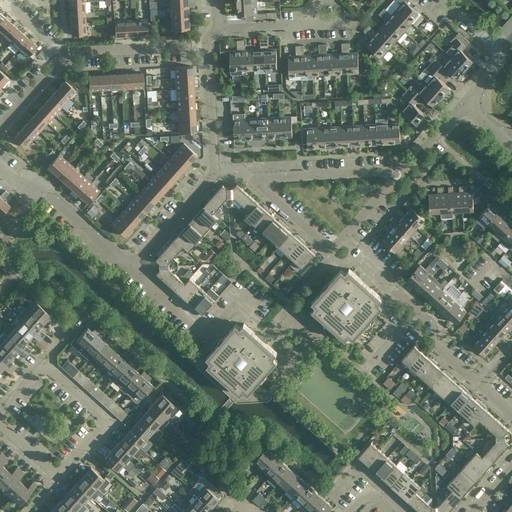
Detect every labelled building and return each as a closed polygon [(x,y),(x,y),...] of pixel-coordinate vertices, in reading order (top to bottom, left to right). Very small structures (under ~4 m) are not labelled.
[(409,0),(393,0),(391,3),(413,23),(420,14),(419,13),(422,11),(415,5),(413,8),(412,7),(414,4),(409,0)] [(84,1),(69,2),(69,13),(84,12),(84,1)] [(257,1),(234,3),(235,15),(255,13),(255,20),(276,19),(276,12),(266,12),(266,13),(257,13),(257,1)] [(413,23),(391,3),(386,9),(384,8),(381,11),(387,15),(389,12),(392,15),(389,17),(405,32),(413,23)] [(187,6),(169,7),(170,18),(190,17),(190,13),(187,13),(187,6)] [(387,15),(381,11),(378,14),(384,19),(387,15)] [(84,12),(69,13),(70,24),(85,23),(84,12)] [(190,17),(170,18),(170,29),(188,28),(188,21),(190,21),(190,17)] [(405,32),(389,17),(381,26),(397,40),(405,32)] [(12,25),(4,18),(0,21),(0,34),(2,36),(12,25)] [(146,19),(135,20),(136,35),(147,34),(146,19)] [(135,20),(125,21),(125,36),(136,35),(135,20)] [(125,21),(113,21),(114,36),(125,36),(125,21)] [(85,23),(70,24),(70,35),(86,34),(85,23)] [(20,32),(12,25),(2,36),(10,43),(20,32)] [(397,40),(381,26),(374,35),(390,49),(397,40)] [(371,33),(366,28),(363,31),(368,36),(371,33)] [(28,39),(20,32),(10,43),(18,50),(28,39)] [(469,42),(458,32),(451,41),(454,44),(446,52),(451,57),(467,71),(475,62),(462,51),(469,42)] [(390,49),(374,35),(366,43),(380,56),(380,55),(382,57),(390,49)] [(36,47),(28,39),(18,50),(26,58),(36,47)] [(264,48),(253,49),(254,71),(266,70),(264,48)] [(276,48),(264,48),(266,70),(266,74),(278,73),(276,48)] [(253,49),(242,50),(243,72),(254,71),(253,49)] [(243,74),(241,50),(230,50),(231,75),(243,74)] [(41,51),(36,56),(41,61),(45,55),(41,51)] [(346,52),(335,53),(336,75),(347,74),(346,52)] [(358,52),(346,52),(347,74),(359,74),(358,52)] [(335,53),(323,54),(324,76),(336,75),(335,53)] [(312,54),(300,55),(301,77),(313,76),(312,54)] [(323,54),(312,54),(313,76),(324,76),(323,54)] [(301,68),(300,55),(288,56),(290,81),(302,80),(301,68)] [(435,58),(431,63),(440,72),(444,67),(459,80),(467,71),(451,57),(443,65),(435,58)] [(436,76),(440,72),(431,63),(427,68),(430,71),(422,79),(427,83),(443,98),(451,89),(436,76)] [(192,66),(174,67),(175,78),(192,77),(192,66)] [(131,73),(120,74),(121,89),(132,88),(131,73)] [(142,73),(131,73),(132,88),(143,88),(142,73)] [(120,74),(109,75),(110,90),(121,89),(120,74)] [(99,75),(88,76),(88,91),(100,90),(99,75)] [(109,75),(99,75),(100,90),(110,90),(109,75)] [(192,77),(175,78),(175,89),(193,88),(192,77)] [(64,80),(57,89),(68,99),(76,91),(64,80)] [(411,85),(407,90),(417,98),(421,94),(435,107),(443,98),(427,83),(419,92),(411,85)] [(193,88),(175,89),(176,100),(193,99),(193,88)] [(68,99),(57,89),(50,97),(61,107),(68,99)] [(302,98),(302,89),(290,90),(290,91),(299,99),(302,98)] [(417,98),(407,90),(403,95),(410,102),(403,110),(419,125),(427,116),(412,103),(417,98)] [(61,107),(50,97),(42,105),(54,115),(61,107)] [(375,104),(375,98),(363,99),(364,104),(364,110),(367,110),(367,104),(369,104),(375,104)] [(193,99),(176,100),(176,110),(194,109),(193,99)] [(54,115),(42,105),(35,113),(47,123),(54,115)] [(194,109),(176,110),(177,121),(194,120),(194,109)] [(47,123),(35,113),(28,121),(39,131),(47,123)] [(233,114),(233,119),(235,141),(246,140),(246,141),(247,141),(245,118),(245,113),(233,114)] [(280,116),(268,117),(269,139),(281,139),(280,116)] [(292,116),(280,116),(281,139),(293,138),(292,134),(293,134),(292,116)] [(268,117),(257,118),(258,140),(269,139),(268,117)] [(257,118),(245,118),(247,141),(258,140),(257,118)] [(376,124),(365,124),(366,146),(378,146),(376,119),(375,119),(376,124)] [(387,119),(376,119),(378,146),(389,145),(388,119),(387,119)] [(400,122),(389,123),(389,119),(388,119),(389,145),(401,144),(400,122)] [(77,126),(78,127),(83,132),(86,129),(83,126),(86,123),(83,120),(77,126)] [(194,120),(177,121),(177,132),(195,131),(194,120)] [(39,131),(28,121),(21,129),(32,139),(39,131)] [(365,124),(353,125),(355,147),(366,146),(365,124)] [(355,147),(353,125),(342,126),(343,148),(355,147)] [(330,126),(319,127),(320,149),(332,148),(330,126)] [(342,126),(330,126),(332,148),(343,148),(342,126)] [(319,127),(307,127),(301,128),(302,142),(308,141),(308,150),(320,149),(319,127)] [(32,139),(21,129),(13,137),(25,147),(32,139)] [(183,143),(175,151),(189,163),(196,155),(183,143)] [(189,163),(175,151),(168,159),(182,171),(189,163)] [(116,161),(119,158),(112,152),(109,155),(116,161)] [(58,154),(47,167),(55,174),(66,161),(58,154)] [(182,171),(168,159),(161,167),(174,179),(182,171)] [(66,161),(55,174),(63,181),(74,168),(66,161)] [(174,179),(161,167),(154,175),(167,187),(174,179)] [(74,168),(63,181),(71,188),(82,175),(74,168)] [(82,175),(71,188),(79,196),(90,183),(82,175)] [(167,187),(154,175),(147,183),(160,195),(167,187)] [(90,183),(79,196),(87,203),(99,190),(90,183)] [(160,195),(147,183),(140,191),(153,203),(160,195)] [(237,185),(237,184),(233,189),(234,207),(235,206),(241,209),(248,215),(259,203),(238,184),(237,185)] [(470,191),(463,192),(461,192),(462,211),(474,210),(473,191),(482,191),(482,184),(469,185),(470,191)] [(223,186),(223,185),(204,206),(216,217),(222,210),(219,207),(223,203),(229,208),(228,195),(230,195),(230,188),(227,188),(224,185),(223,186)] [(459,192),(453,192),(450,192),(452,218),(452,211),(462,211),(461,192),(463,192),(463,185),(459,185),(459,192)] [(448,193),(442,193),(440,193),(441,212),(441,218),(452,218),(450,192),(453,192),(452,186),(448,186),(448,193)] [(429,213),(441,212),(440,193),(442,193),(441,187),(437,187),(438,193),(428,194),(429,213)] [(153,203),(140,191),(132,199),(146,211),(153,203)] [(2,199),(0,198),(0,215),(9,205),(2,199)] [(146,211),(132,199),(125,207),(138,219),(146,211)] [(484,204),(487,207),(480,215),(476,220),(484,227),(501,209),(502,210),(507,205),(503,202),(499,207),(492,201),(492,202),(488,199),(484,204)] [(412,205),(407,200),(404,204),(409,208),(404,213),(403,214),(417,227),(424,219),(410,206),(412,205)] [(98,208),(92,203),(89,206),(95,211),(98,208)] [(259,203),(248,215),(246,218),(253,224),(268,208),(265,205),(263,207),(259,203)] [(216,217),(204,206),(200,211),(198,209),(195,213),(211,227),(218,219),(216,217)] [(138,219),(125,207),(118,215),(131,227),(138,219)] [(268,208),(253,224),(262,232),(275,218),(269,213),(271,211),(268,208)] [(403,214),(404,213),(399,208),(397,212),(401,216),(397,221),(396,222),(410,235),(417,227),(403,214)] [(501,209),(484,227),(484,228),(488,223),(496,230),(509,216),(510,217),(511,215),(511,210),(507,214),(502,210),(501,209)] [(211,227),(195,213),(192,216),(194,217),(190,223),(204,235),(211,227)] [(131,227),(118,215),(110,224),(124,236),(131,227)] [(509,216),(496,230),(492,235),(500,242),(501,241),(511,228),(511,219),(510,217),(509,216)] [(396,222),(397,221),(392,217),(389,220),(394,224),(390,229),(389,230),(403,243),(410,235),(396,222)] [(275,218),(262,232),(270,239),(284,223),(281,220),(280,222),(275,218)] [(204,235),(190,223),(186,227),(184,226),(181,229),(196,243),(204,235)] [(284,223),(270,239),(278,247),(291,232),(286,228),(288,226),(284,223)] [(389,230),(390,229),(385,225),(382,228),(387,232),(381,239),(395,251),(403,243),(389,230)] [(511,228),(501,241),(509,248),(511,244),(511,228)] [(196,243),(181,229),(178,232),(180,234),(175,239),(186,249),(189,252),(196,243)] [(291,232),(278,247),(286,254),(301,237),(297,234),(295,236),(291,232)] [(248,236),(244,241),(248,245),(252,240),(248,236)] [(301,237),(286,254),(294,261),(307,247),(302,242),(304,241),(301,237)] [(157,273),(178,292),(188,281),(182,275),(180,278),(175,274),(179,269),(178,262),(174,258),(178,253),(181,256),(186,249),(175,239),(157,260),(160,263),(160,269),(157,273)] [(215,244),(220,249),(224,244),(220,239),(215,244)] [(307,247),(294,261),(303,268),(317,252),(313,249),(312,251),(307,247)] [(212,257),(215,254),(216,253),(211,249),(207,253),(212,257)] [(212,257),(207,253),(203,257),(208,262),(212,257)] [(505,258),(501,262),(505,266),(509,262),(505,258)] [(396,269),(401,273),(406,268),(401,263),(396,269)] [(407,279),(415,286),(432,268),(429,265),(425,269),(424,268),(422,271),(418,267),(407,279)] [(209,274),(213,270),(209,266),(205,271),(209,274)] [(432,268),(415,286),(423,293),(436,279),(432,275),(435,271),(432,268),(433,267),(432,268)] [(382,298),(361,279),(349,268),(346,272),(344,272),(341,269),(312,302),(315,305),(315,307),(312,310),(326,322),(324,324),(330,329),(331,327),(345,339),(348,336),(350,336),(353,339),(383,306),(379,303),(379,301),(382,298)] [(191,278),(188,281),(178,292),(183,297),(181,299),(185,302),(199,286),(191,278)] [(436,279),(423,293),(431,301),(448,282),(445,279),(441,283),(436,279)] [(493,289),(498,293),(504,285),(500,281),(493,289)] [(448,282),(431,301),(439,308),(452,294),(450,296),(442,289),(444,287),(447,290),(452,285),(448,282)] [(199,286),(185,302),(188,305),(190,303),(194,307),(207,293),(199,286)] [(207,293),(194,307),(199,311),(197,313),(201,317),(219,296),(211,289),(207,293)] [(452,294),(439,308),(447,315),(467,293),(464,290),(457,298),(452,294)] [(467,293),(447,315),(456,323),(467,311),(462,306),(470,296),(467,293)] [(37,303),(29,311),(43,323),(47,319),(54,325),(57,321),(37,303)] [(511,305),(509,303),(502,311),(511,320),(511,305)] [(29,311),(25,307),(18,315),(22,319),(42,337),(46,334),(39,328),(43,323),(29,311)] [(511,324),(511,320),(502,311),(498,308),(491,317),(507,330),(511,324)] [(507,330),(491,317),(485,325),(488,328),(500,338),(507,330)] [(22,319),(15,327),(28,340),(32,335),(39,341),(42,337),(22,319)] [(465,331),(469,324),(464,321),(460,329),(465,331)] [(236,324),(227,334),(206,357),(206,364),(221,377),(220,379),(225,383),(226,381),(241,394),(248,394),(260,380),(261,381),(266,376),(265,375),(277,360),(274,358),(274,356),(277,353),(244,323),(241,326),(239,326),(236,324)] [(15,327),(8,335),(28,354),(31,350),(24,344),(28,340),(15,327)] [(87,327),(76,340),(74,338),(69,343),(79,352),(95,334),(87,327)] [(500,338),(488,328),(480,336),(492,346),(500,338)] [(8,335),(3,331),(0,334),(0,343),(0,344),(14,356),(18,351),(25,357),(28,354),(8,335)] [(492,346),(480,336),(477,332),(469,341),(485,355),(492,346)] [(92,355),(103,341),(95,334),(79,352),(87,359),(92,355)] [(104,341),(92,355),(100,362),(112,349),(104,341)] [(0,344),(0,343),(0,357),(13,370),(16,366),(10,360),(14,356),(0,344)] [(416,343),(402,359),(410,367),(423,353),(418,348),(420,346),(416,343)] [(112,349),(100,362),(108,369),(120,356),(112,349)] [(423,353),(410,367),(418,374),(433,358),(429,355),(428,357),(423,353)] [(120,356),(108,369),(113,374),(108,378),(111,381),(128,363),(120,356)] [(0,357),(0,370),(3,367),(10,373),(13,370),(0,357)] [(433,358),(418,374),(426,381),(439,367),(434,363),(436,361),(433,358)] [(67,360),(61,367),(64,370),(70,362),(67,360)] [(131,360),(128,363),(111,381),(114,384),(115,383),(120,388),(136,370),(132,367),(135,363),(131,360)] [(70,362),(64,370),(67,373),(74,365),(70,362)] [(439,367),(426,381),(434,388),(449,372),(445,369),(444,371),(439,367)] [(136,370),(120,388),(125,393),(126,392),(129,395),(147,374),(143,371),(143,372),(140,374),(136,370)] [(449,372),(434,388),(442,396),(455,381),(450,377),(452,375),(449,372)] [(83,374),(76,382),(79,384),(86,377),(83,374)] [(147,374),(129,395),(131,397),(131,398),(135,402),(137,402),(152,385),(147,381),(150,378),(151,378),(147,374)] [(86,377),(79,384),(83,387),(90,380),(86,377)] [(403,380),(394,390),(398,394),(408,384),(403,380)] [(455,381),(442,396),(450,403),(465,387),(462,384),(460,386),(455,381)] [(407,403),(416,391),(411,387),(402,399),(407,403)] [(465,387),(450,403),(459,410),(471,396),(466,392),(468,390),(465,387)] [(99,388),(93,396),(96,399),(102,391),(99,388)] [(102,391),(96,399),(99,401),(106,394),(102,391)] [(416,392),(412,397),(418,402),(422,397),(416,392)] [(175,414),(179,409),(162,394),(154,402),(175,420),(176,422),(179,418),(175,414)] [(471,396),(459,410),(467,418),(481,402),(478,399),(476,400),(471,396)] [(175,420),(154,402),(147,410),(161,422),(164,425),(169,420),(172,423),(175,420)] [(481,402),(467,418),(475,425),(478,423),(477,422),(488,411),(483,406),(485,404),(481,402)] [(112,413),(118,406),(115,403),(109,410),(112,413)] [(426,403),(423,407),(427,411),(431,407),(426,403)] [(112,413),(115,416),(121,420),(127,413),(118,406),(112,413)] [(161,422),(147,410),(144,414),(140,411),(137,415),(160,436),(163,433),(156,427),(161,422)] [(509,430),(488,411),(477,422),(478,423),(486,430),(489,427),(491,430),(487,434),(487,441),(488,442),(483,447),(484,448),(479,454),(491,464),(510,443),(506,440),(505,433),(508,430),(508,431),(509,430)] [(160,436),(137,415),(133,419),(136,422),(133,426),(146,438),(151,433),(157,439),(160,436)] [(452,431),(457,427),(449,420),(445,425),(452,431)] [(146,438),(133,426),(126,434),(146,452),(149,449),(142,443),(146,438)] [(146,452),(126,434),(118,442),(132,454),(136,458),(140,453),(145,457),(148,454),(146,452)] [(127,459),(132,454),(118,442),(111,450),(131,468),(134,465),(130,461),(129,461),(127,459)] [(362,463),(365,466),(380,450),(371,442),(358,456),(364,461),(362,463)] [(403,454),(409,447),(405,444),(399,451),(403,454)] [(266,447),(254,461),(263,468),(275,455),(266,447)] [(418,455),(410,448),(405,453),(413,460),(418,455)] [(131,468),(111,450),(104,459),(117,471),(122,465),(124,467),(128,472),(131,468),(133,470),(133,469),(131,468)] [(380,450),(365,466),(369,469),(370,467),(375,471),(388,457),(380,450)] [(477,451),(469,460),(485,474),(488,471),(486,469),(491,464),(479,454),(477,451)] [(275,455),(263,468),(271,475),(283,462),(275,455)] [(388,457),(375,471),(380,475),(378,477),(381,480),(396,464),(388,457)] [(485,474),(469,460),(462,468),(476,481),(480,476),(482,478),(485,474)] [(283,462),(271,475),(267,480),(275,487),(279,483),(291,469),(283,462)] [(430,466),(427,463),(420,470),(424,473),(430,466)] [(396,464),(381,480),(385,483),(386,481),(391,485),(404,471),(396,464)] [(6,469),(0,476),(0,487),(3,490),(21,469),(17,466),(11,473),(6,469)] [(91,467),(83,475),(103,493),(106,490),(103,488),(109,481),(105,477),(104,478),(91,467)] [(156,472),(160,476),(165,470),(161,467),(156,472)] [(476,481),(462,468),(454,476),(471,491),(473,487),(472,486),(476,481)] [(21,469),(3,490),(11,497),(23,483),(18,479),(24,472),(21,469)] [(291,469),(279,483),(287,490),(299,476),(291,469)] [(404,471),(391,485),(396,490),(394,492),(398,495),(412,479),(404,471)] [(103,493),(83,475),(76,483),(89,495),(93,499),(98,494),(100,497),(103,493)] [(150,479),(154,483),(158,478),(154,475),(150,479)] [(221,493),(202,476),(191,489),(211,507),(218,498),(217,497),(221,493)] [(299,476),(287,490),(295,497),(307,484),(299,476)] [(447,485),(449,487),(450,487),(461,497),(466,492),(468,494),(471,491),(454,476),(447,485)] [(167,489),(170,482),(164,479),(160,485),(167,489)] [(412,479),(398,495),(401,498),(403,496),(408,500),(420,486),(412,479)] [(23,483),(11,497),(19,504),(37,484),(33,481),(27,487),(23,483)] [(89,495),(76,483),(69,491),(82,503),(89,495)] [(303,504),(315,491),(307,484),(295,497),(296,498),(303,504)] [(154,490),(162,498),(166,494),(158,485),(154,490)] [(420,486),(408,500),(420,511),(432,511),(432,497),(431,497),(427,501),(422,497),(425,494),(418,489),(421,486),(420,486)] [(450,487),(449,487),(444,493),(447,496),(442,501),(438,497),(437,497),(438,508),(436,508),(435,511),(448,511),(461,497),(450,487)] [(200,511),(206,511),(211,507),(191,489),(188,492),(195,498),(191,503),(200,511)] [(82,503),(69,491),(62,499),(75,511),(81,511),(86,507),(82,503)] [(315,491),(303,504),(311,511),(323,498),(315,491)] [(259,493),(253,500),(258,505),(265,498),(259,493)] [(129,510),(138,499),(132,494),(123,505),(129,510)] [(323,498),(311,511),(325,511),(331,505),(323,498)] [(75,511),(62,499),(54,507),(59,511),(75,511)] [(139,511),(144,511),(149,507),(143,502),(136,509),(139,511)] [(200,511),(191,503),(186,508),(179,502),(176,505),(184,511),(200,511)] [(184,511),(176,505),(174,503),(172,506),(176,510),(174,511),(184,511)]
